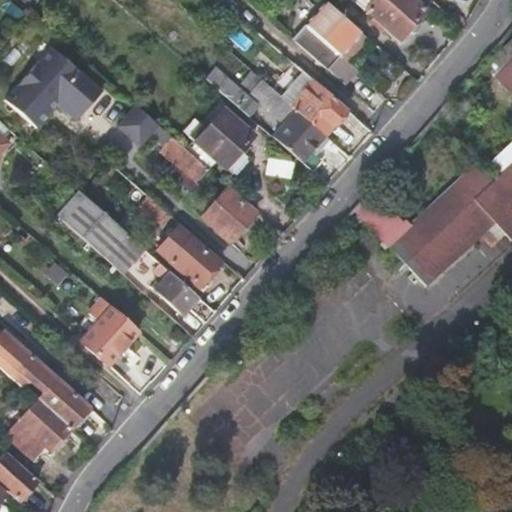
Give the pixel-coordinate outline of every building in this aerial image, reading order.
[(423,9),(430,0),(374,0),(365,11),(399,41),(408,30),(416,21),(425,10),(423,9)] [(341,57),(360,33),(325,2),(292,41),(343,84),(356,70),(347,63),(341,57)] [(420,24),(416,21),(408,30),(411,33),(414,33),(419,27),(420,24)] [(341,57),(347,63),(367,39),(360,33),(341,57)] [(412,223),(375,184),(356,206),(428,284),(496,222),(511,239),(511,37),(485,62),(511,91),(511,160),(494,176),(480,162),(412,223)] [(57,106),(78,121),(104,86),(47,44),(4,102),(40,128),(57,106)] [(346,110),(313,82),(292,64),(283,74),(304,92),(291,107),(324,136),(346,110)] [(215,69),(206,79),(248,117),(257,107),(246,98),(247,97),(215,69)] [(291,107),(251,72),(242,83),(252,92),(251,93),(270,110),(269,111),(284,124),(272,137),(312,172),(322,161),(310,151),(324,136),(291,107)] [(196,182),(208,170),(121,94),(114,102),(161,143),(157,148),(172,162),(165,170),(190,193),(198,184),(196,182)] [(238,153),(252,136),(223,110),(195,142),(231,174),(245,158),(238,153)] [(108,177),(115,169),(106,161),(100,168),(108,177)] [(108,177),(138,203),(145,195),(115,169),(108,177)] [(229,242),(254,214),(225,189),(200,217),(229,242)] [(56,217),(120,274),(135,258),(161,282),(158,285),(154,281),(149,287),(153,291),(181,315),(188,308),(204,324),(214,313),(78,192),(56,217)] [(162,224),(169,216),(145,195),(138,203),(162,224)] [(176,226),(155,251),(197,288),(218,263),(176,226)] [(137,331),(110,307),(79,342),(106,366),(137,331)] [(88,408),(2,331),(0,333),(0,367),(37,400),(69,429),(88,408)] [(69,429),(37,400),(5,436),(31,459),(43,445),(49,451),(69,429)] [(7,453),(0,460),(0,487),(17,502),(37,481),(7,453)]
